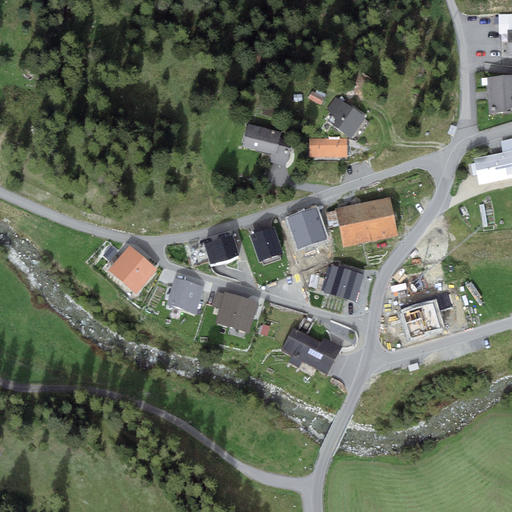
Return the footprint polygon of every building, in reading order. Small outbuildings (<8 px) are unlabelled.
[(511,75),(487,78),(489,113),(508,111),(511,107),(511,75)] [(366,118),(335,96),(325,109),(333,115),(328,121),(351,138),(366,118)] [(282,132),(248,124),(242,147),(272,155),(270,162),(286,166),(292,143),(280,140),(282,132)] [(457,127),(451,125),(448,134),(450,135),(453,136),(457,127)] [(504,153),(475,158),(480,184),(511,177),(511,138),(501,141),(504,153)] [(348,157),(347,139),(310,139),(310,158),(348,157)] [(389,197),(336,208),(344,247),(397,235),(389,197)] [(234,233),(204,242),(211,264),(241,255),(234,233)] [(158,270),(130,246),(108,270),(136,294),(158,270)] [(204,287),(175,278),(166,305),(195,314),(204,287)] [(249,332),(258,302),(225,292),(224,294),(217,292),(213,307),(220,309),(216,322),(249,332)] [(322,342),(293,328),(282,351),(292,356),(288,362),(299,368),(302,362),(327,374),(342,347),(324,338),(322,342)]
